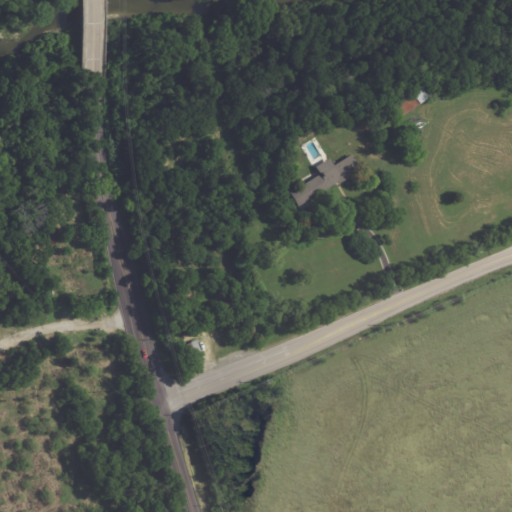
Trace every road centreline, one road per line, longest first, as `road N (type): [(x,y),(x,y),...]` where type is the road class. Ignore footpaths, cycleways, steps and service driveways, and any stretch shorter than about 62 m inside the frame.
road 1 (tertiary): [(94,94),(112,217),(160,406)]
road 2 (tertiary): [(397,305),(160,406)]
road 3 (residential): [(135,315),(39,330),(0,345)]
road 4 (tertiary): [(511,256),(397,305)]
